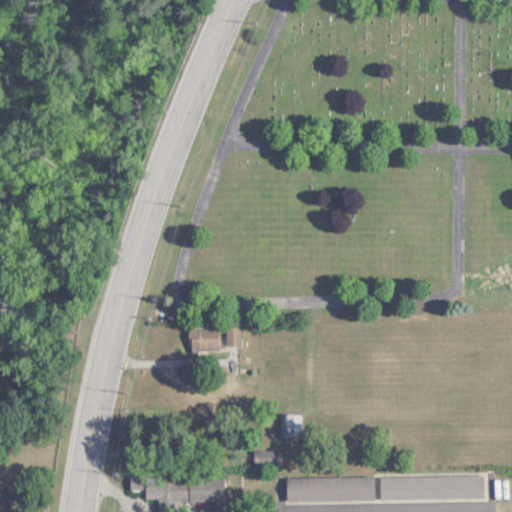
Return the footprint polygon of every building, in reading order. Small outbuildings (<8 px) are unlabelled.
[(187,350),(218,350),(218,326),(187,326),(187,350)] [(239,326),(224,326),(224,345),(240,345),(239,326)] [(300,413),(280,413),(280,435),(300,435),(300,413)] [(276,450),(253,450),(253,464),(276,464),(276,450)] [(483,475),(379,475),(379,498),(483,498),(483,475)] [(373,499),(373,476),(285,476),(285,499),(373,499)] [(130,478),(130,489),(144,489),(144,498),(157,498),(157,506),(223,506),(223,478),(130,478)] [(8,511),(10,494),(0,492),(0,511),(8,511)]
